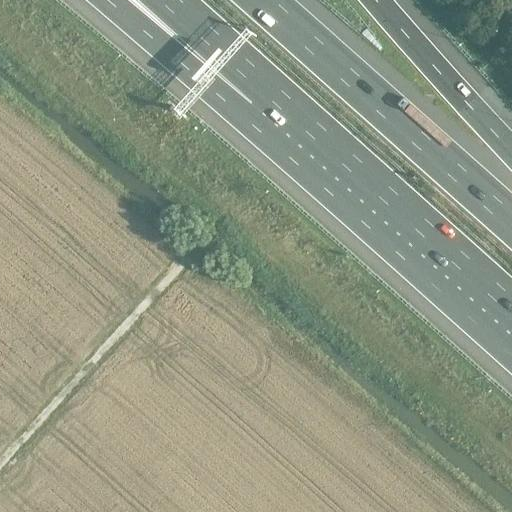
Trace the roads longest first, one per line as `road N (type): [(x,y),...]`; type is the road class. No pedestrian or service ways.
road 1 (motorway): [(255,97),(511,324)]
road 2 (motorway): [(511,215),(262,0)]
road 3 (motorway): [(511,171),(376,0)]
road 4 (motorway): [(128,0),(255,97)]
road 5 (motorway): [(152,0),(255,97)]
